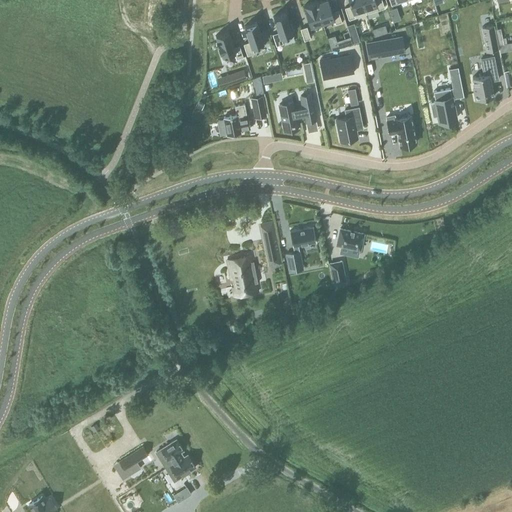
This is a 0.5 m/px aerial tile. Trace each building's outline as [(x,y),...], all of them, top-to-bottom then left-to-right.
[(99,0),(99,1),(103,1),(100,16),(123,20),(125,4),(111,2),(111,0),(99,0)] [(316,1),(315,1),(323,25),(335,21),(335,23),(342,21),(338,10),(332,12),(327,0),(322,0),(318,2),(318,0),(316,1)] [(349,0),(351,5),(345,7),(349,19),(355,17),(354,15),(365,11),(366,13),(367,13),(362,0),(349,0)] [(362,0),(367,13),(384,7),(381,0),(362,0)] [(305,6),(304,6),(311,27),(322,23),(323,25),(315,1),(305,5),(305,6)] [(278,32),(272,34),(276,45),(283,43),(282,40),(293,36),(292,31),(293,31),(291,23),(289,23),(286,12),(273,16),(278,32)] [(101,17),(99,28),(120,31),(122,20),(123,20),(100,16),(100,17),(101,17)] [(250,41),(244,43),(247,55),(254,53),(253,49),(264,45),(263,41),(264,40),(262,32),(260,33),(257,22),(244,26),(250,41)] [(493,25),(483,27),(487,51),(497,49),(493,25)] [(8,26),(0,26),(0,37),(9,36),(8,26)] [(307,26),(301,28),(304,40),(311,38),(307,26)] [(99,28),(97,40),(118,43),(120,31),(99,28)] [(228,31),(216,35),(217,39),(216,40),(217,42),(221,54),(222,53),(224,59),(235,55),(236,58),(243,56),(239,45),(233,47),(228,31)] [(9,36),(0,37),(0,48),(2,48),(2,54),(14,53),(14,47),(9,47),(9,36)] [(350,37),(335,42),(337,48),(353,43),(350,36),(350,37)] [(405,51),(402,36),(366,42),(369,58),(405,51)] [(95,51),(95,52),(117,55),(118,43),(97,40),(95,51)] [(89,66),(88,72),(100,74),(101,68),(115,71),(117,55),(95,52),(94,52),(92,66),(89,66)] [(350,54),(320,60),(323,79),(354,72),(350,54)] [(484,75),(472,77),(474,86),(473,86),(476,100),(493,96),(490,81),(498,79),(494,56),(481,58),(484,75)] [(243,70),(228,75),(230,83),(246,77),(243,70)] [(435,101),(430,102),(433,117),(438,116),(439,122),(456,118),(452,99),(464,96),(460,76),(451,78),(452,88),(433,91),(435,101)] [(46,77),(39,93),(48,97),(55,80),(46,77)] [(55,80),(48,97),(57,101),(63,84),(55,80)] [(63,84),(57,101),(65,104),(72,88),(63,84)] [(72,88),(65,104),(74,108),(81,91),(72,88)] [(90,96),(83,112),(94,116),(100,100),(106,103),(110,92),(105,89),(101,98),(91,93),(90,96)] [(358,103),(355,89),(348,90),(351,104),(358,103)] [(81,91),(74,108),(78,109),(79,110),(83,112),(90,96),(91,93),(90,93),(90,95),(81,91)] [(283,121),(283,122),(284,127),(284,126),(292,124),(292,125),(294,124),(297,123),(298,129),(299,129),(296,116),(304,115),(305,122),(306,122),(306,121),(316,119),(316,120),(317,120),(311,93),(311,94),(300,96),(303,106),(294,108),(293,100),(292,100),(292,101),(279,104),(283,121)] [(262,96),(251,98),(255,117),(266,115),(262,96)] [(224,119),(217,120),(220,134),(227,133),(227,135),(241,133),(241,130),(250,129),(247,114),(245,104),(235,105),(236,114),(223,116),(224,119)] [(345,109),(347,116),(336,119),(341,141),(358,138),(356,129),(358,128),(357,126),(361,125),(362,128),(363,128),(358,107),(345,109)] [(394,115),(387,116),(390,133),(397,132),(400,145),(416,142),(411,115),(395,118),(394,115)] [(41,172),(31,180),(44,197),(54,189),(47,180),(52,176),(44,166),(39,170),(41,172)] [(19,186),(14,190),(22,199),(26,196),(34,205),(44,197),(31,180),(21,188),(19,186)] [(272,224),(260,226),(268,264),(279,262),(272,224)] [(286,253),(290,271),(298,269),(295,252),(299,251),(298,245),(316,241),(313,226),(290,231),(293,246),(294,252),(286,253)] [(340,228),(337,244),(341,245),(339,253),(358,257),(360,249),(364,233),(340,228)] [(251,255),(227,260),(235,296),(258,291),(251,255)] [(346,280),(342,261),(330,263),(334,283),(346,280)] [(259,286),(271,282),(267,270),(255,274),(259,286)] [(90,426),(94,432),(100,428),(96,423),(90,426)] [(166,468),(174,480),(195,467),(187,454),(184,457),(180,452),(183,450),(176,439),(156,452),(163,463),(166,461),(169,466),(166,468)] [(120,511),(77,440),(54,454),(58,470),(63,478),(64,481),(70,493),(73,504),(69,506),(72,511),(120,511)] [(143,445),(119,460),(124,469),(149,454),(143,445)] [(118,491),(131,511),(160,511),(161,511),(140,477),(118,491)] [(181,491),(185,498),(191,494),(187,487),(181,491)] [(7,500),(12,511),(13,511),(23,508),(17,496),(7,500)] [(42,496),(28,504),(33,511),(52,511),(51,510),(56,507),(50,498),(45,501),(42,496)]
